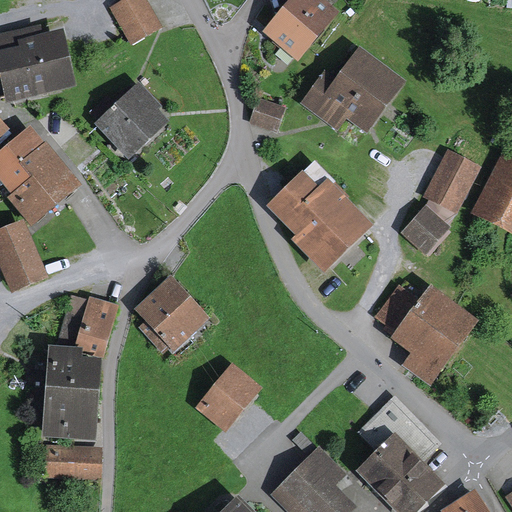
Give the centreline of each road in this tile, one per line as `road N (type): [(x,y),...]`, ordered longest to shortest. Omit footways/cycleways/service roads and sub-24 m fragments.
road 1 (residential): [(247,159),(279,254),(303,294),(481,459)]
road 2 (residential): [(105,511),(110,359),(146,261)]
road 3 (residential): [(0,304),(146,261)]
road 4 (residential): [(146,261),(227,169),(247,159)]
